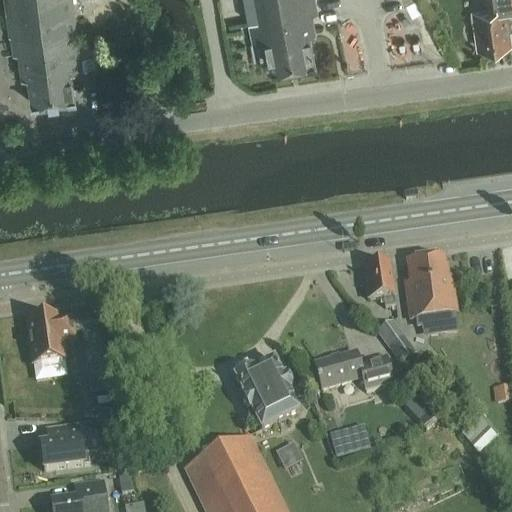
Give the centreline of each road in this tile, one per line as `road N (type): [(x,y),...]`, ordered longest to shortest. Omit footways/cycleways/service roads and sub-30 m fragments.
road 1 (unclassified): [(0,153),(511,81)]
road 2 (primary): [(0,273),(511,202)]
